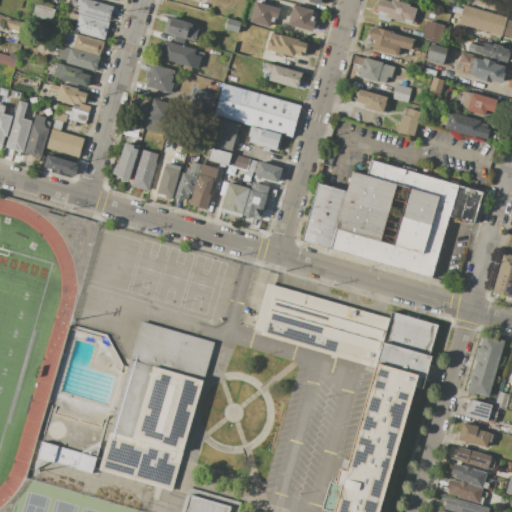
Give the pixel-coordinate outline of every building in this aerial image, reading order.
[(88,0),(113,7),(108,22),(78,13),(80,6),(76,5),(77,0),(88,0)] [(416,9),(414,17),(418,19),(416,25),(404,22),(404,23),(390,19),(389,22),(377,18),(378,13),(375,12),(378,0),(384,0),(390,2),(390,0),(394,0),(410,4),(409,7),(416,9)] [(255,1),(279,9),(276,19),(275,18),(273,22),(271,21),(269,28),(249,22),(255,1)] [(35,3),(55,10),(52,21),(31,15),(35,3)] [(501,36),(458,23),(463,4),(507,17),(506,19),(511,21),(511,37),(502,34),(501,36)] [(293,5),(313,10),(311,16),(314,17),(313,21),(315,22),(312,32),(287,25),(293,5)] [(109,23),(104,40),(74,31),(79,14),(109,23)] [(194,42),(166,33),(167,32),(164,31),(168,18),(171,19),(171,17),(192,24),(191,27),(198,29),(194,42)] [(8,18),(27,24),(24,34),(5,28),(8,18)] [(227,18),(241,22),(238,33),(224,29),(227,18)] [(445,26),(442,35),(443,36),(441,44),(423,38),(424,33),(421,33),(424,25),(426,26),(428,21),(445,26)] [(414,39),(411,49),(400,46),(397,57),(371,49),(374,40),(368,38),(372,27),(377,28),(389,31),(389,32),(414,39)] [(104,41),(102,49),(101,49),(99,56),(62,45),(66,32),(77,35),(77,33),(104,41)] [(271,33),(279,35),(279,34),(298,40),(297,41),(307,44),(304,53),(303,52),(302,56),(294,54),(293,56),(283,53),(282,57),(274,55),(275,51),(266,48),(268,40),(269,40),(271,33)] [(197,68),(191,66),(190,67),(159,58),(164,40),(196,50),(194,54),(201,56),(197,68)] [(510,50),(506,63),(480,55),(480,54),(471,51),(473,45),(482,47),(484,42),(493,44),(493,43),(502,46),(502,47),(510,50)] [(448,48),(443,65),(426,60),(431,43),(448,48)] [(62,45),(100,57),(95,72),(65,63),(66,60),(58,58),(62,45)] [(503,66),(502,73),(505,74),(502,83),(491,80),(490,82),(479,79),(480,77),(466,73),(469,64),(458,61),(461,51),(474,55),(473,57),(503,66)] [(14,68),(0,63),(0,53),(9,56),(10,53),(18,55),(14,68)] [(364,57),(394,66),(391,77),(387,76),(385,84),(356,75),(358,69),(360,70),(361,66),(352,63),(354,55),(364,58),(364,57)] [(54,62),(82,70),(82,73),(90,76),(87,86),(78,84),(78,86),(69,84),(69,81),(67,80),(66,82),(57,79),(57,77),(50,75),(54,62)] [(302,73),(297,89),(268,80),(270,72),(264,70),(266,62),(302,73)] [(171,93),(145,86),(148,79),(144,78),(146,71),(150,72),(152,64),(174,70),(171,82),(174,83),(171,93)] [(445,80),(440,97),(428,93),(433,77),(445,80)] [(222,83),(300,106),(291,137),(213,114),(222,83)] [(60,84),(78,89),(78,91),(87,94),(84,103),(81,102),(80,105),(73,103),(73,105),(55,100),(57,94),(50,92),(53,84),(60,86),(60,84)] [(411,88),(407,103),(392,98),(396,84),(411,88)] [(194,88),(211,93),(210,94),(216,96),(212,110),(206,109),(206,110),(189,105),(194,88)] [(387,97),(382,113),(363,107),(364,103),(356,101),(359,89),(387,97)] [(496,99),(493,112),(486,110),(484,116),(466,110),(467,108),(458,106),(463,91),(471,93),(472,91),(496,99)] [(164,134),(147,129),(149,119),(147,119),(150,111),(147,111),(148,104),(151,105),(153,98),(173,104),(164,134)] [(23,152),(15,150),(15,152),(5,149),(20,100),(27,103),(23,118),(32,121),(23,152)] [(51,129),(54,119),(53,119),(58,103),(89,113),(85,123),(67,118),(65,123),(63,122),(60,131),(51,129)] [(13,116),(7,136),(5,135),(2,146),(0,145),(0,104),(6,106),(4,113),(13,116)] [(413,138),(396,132),(402,114),(406,115),(408,108),(421,112),(413,138)] [(449,112),(480,122),(479,126),(490,129),(487,139),(476,136),(476,137),(444,128),(449,112)] [(40,158),(23,153),(32,124),(33,124),(36,114),(45,117),(43,123),(45,127),(49,129),(40,158)] [(239,124),(231,151),(212,145),(219,119),(239,124)] [(137,138),(121,133),(124,123),(140,128),(137,138)] [(280,134),(280,137),(282,137),(278,150),(270,148),(269,152),(262,150),(263,146),(246,141),(251,126),(280,134)] [(78,157),(66,153),(64,159),(47,154),(48,149),(45,149),(51,129),(60,131),(84,138),(78,157)] [(128,181),(118,178),(119,176),(112,174),(114,167),(117,168),(124,142),(134,145),(133,148),(138,149),(128,181)] [(231,153),(228,165),(208,159),(212,148),(231,153)] [(231,153),(250,159),(247,171),(228,165),(231,153)] [(78,164),(74,176),(63,173),(62,175),(54,173),(55,170),(43,167),(46,155),(78,164)] [(156,163),(148,191),(131,186),(140,158),(145,160),(146,157),(153,160),(153,162),(156,163)] [(431,278),(330,249),(346,191),(351,171),(354,172),(357,161),(369,164),(370,160),(457,184),(448,216),(431,278)] [(278,183),(254,176),(258,161),(282,168),(278,183)] [(174,198),(182,172),(185,173),(187,167),(190,168),(192,162),(201,164),(192,194),(188,193),(187,199),(184,198),(183,201),(174,198)] [(172,199),(165,197),(165,195),(157,193),(165,163),(181,167),(172,199)] [(206,210),(189,205),(201,164),(218,169),(215,180),(213,180),(209,194),(210,194),(206,210)] [(252,182),(256,183),(257,179),(269,183),(266,194),(267,194),(259,220),(243,215),(252,182)] [(250,189),(241,217),(222,212),(222,209),(221,208),(228,183),(250,189)] [(330,249),(301,241),(317,183),(346,191),(330,249)] [(457,184),(483,191),(474,223),(448,216),(457,184)] [(511,257),(511,297),(492,293),(501,255),(511,257)] [(278,274),(303,281),(300,292),(275,285),(278,274)] [(185,493),(179,511),(378,511),(414,386),(422,388),(432,356),(429,355),(438,325),(391,312),(389,318),(267,283),(253,330),(261,333),(261,335),(304,348),(374,369),(348,460),(345,471),(339,469),(337,478),(335,484),(329,483),(321,510),(329,511),(229,511),(231,506),(185,493)] [(75,324),(107,333),(127,370),(140,321),(214,342),(171,491),(94,469),(93,474),(37,457),(75,324)] [(488,397),(467,392),(483,335),(504,341),(488,397)] [(509,395),(505,409),(494,406),(498,392),(509,395)] [(487,422),(467,416),(467,415),(464,414),(468,399),(472,400),(491,405),(487,422)] [(462,423),(478,427),(477,429),(493,434),(490,444),(488,443),(486,448),(457,440),(462,423)] [(487,469),(458,461),(459,458),(455,457),(457,446),(491,456),(491,457),(495,458),(492,470),(487,468),(487,469)] [(487,489),(465,483),(466,481),(449,477),(453,463),(462,465),(473,468),(473,469),(486,473),(484,482),(489,483),(487,489)] [(481,504),(456,497),(457,495),(450,493),(451,490),(446,489),(449,479),(458,482),(458,481),(467,483),(467,484),(482,488),(480,496),(483,497),(481,504)] [(489,507),(487,511),(453,511),(443,509),(445,501),(440,500),(442,494),(489,507)]
